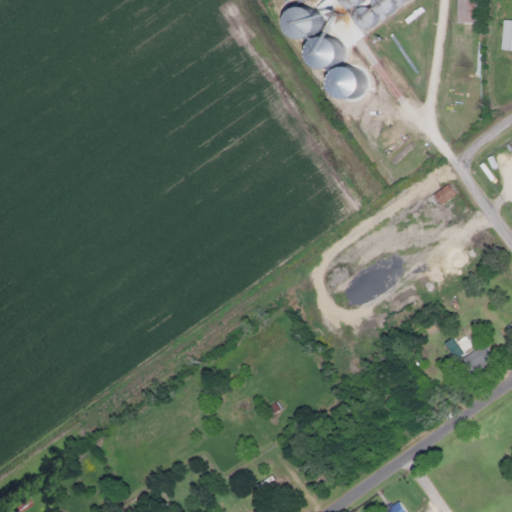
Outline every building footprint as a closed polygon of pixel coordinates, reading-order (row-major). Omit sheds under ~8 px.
[(322,0),(315,5),(343,47),(364,34),(360,27),(387,9),(384,5),(391,0),(322,0)] [(475,22),(475,0),(455,0),(455,22),(475,22)] [(499,48),(511,48),(511,18),(500,18),(499,48)] [(492,357),(481,342),(455,362),(466,377),(492,357)] [(406,511),(402,499),(380,507),(381,511),(406,511)]
